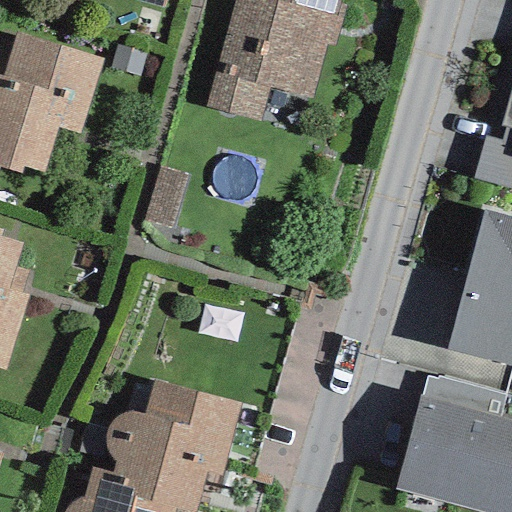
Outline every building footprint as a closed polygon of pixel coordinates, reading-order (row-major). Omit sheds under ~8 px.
[(130,0),(162,9),(164,0),(130,0)] [(339,0),(232,0),(204,107),(260,121),(268,88),(313,100),(339,0)] [(0,75),(0,166),(20,173),(21,167),(43,174),(58,127),(80,134),(103,59),(15,32),(1,76),(0,75)] [(505,127),(511,129),(511,82),(500,126),(505,127)] [(511,188),(511,129),(505,127),(501,141),(485,136),(473,178),(511,188)] [(186,176),(158,168),(143,221),(172,229),(186,176)] [(511,218),(483,211),(446,350),(511,367),(511,218)] [(0,369),(5,371),(36,272),(17,266),(24,243),(1,236),(2,230),(0,229),(0,369)] [(243,314),(203,305),(196,335),(236,344),(243,314)] [(426,377),(421,394),(500,417),(506,394),(437,375),(436,379),(426,377)] [(112,473),(125,477),(122,487),(133,490),(130,496),(174,507),(195,511),(205,473),(221,477),(241,403),(154,380),(142,415),(129,413),(121,415),(114,420),(109,426),(106,433),(105,442),(106,450),(110,457),(114,462),(112,473)] [(421,394),(419,394),(394,490),(477,511),(511,511),(511,420),(500,417),(421,394)] [(172,511),(174,507),(130,496),(133,490),(122,487),(125,477),(112,473),(91,467),(83,498),(75,501),(67,508),(64,511),(172,511)]
